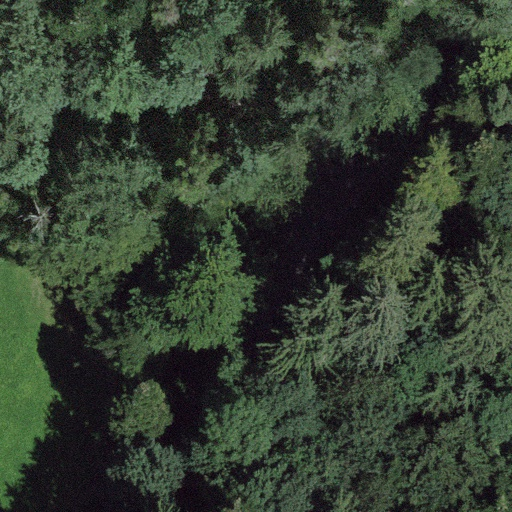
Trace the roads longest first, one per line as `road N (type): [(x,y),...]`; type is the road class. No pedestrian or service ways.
road 1 (track): [(118,511),(346,188),(396,141),(494,0)]
road 2 (track): [(346,188),(145,42),(65,30),(0,40)]
road 3 (track): [(511,416),(440,400),(336,420),(196,511)]
road 4 (track): [(511,91),(396,141)]
